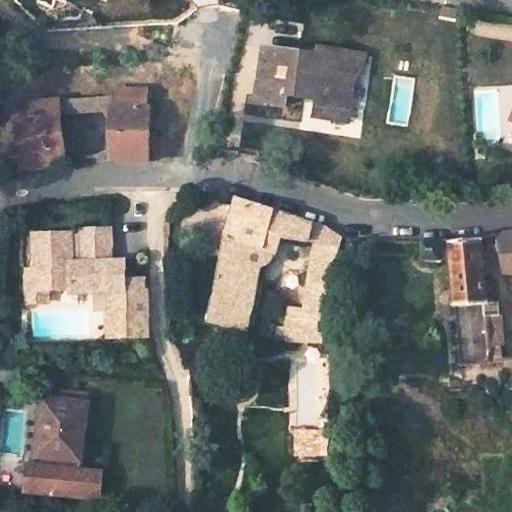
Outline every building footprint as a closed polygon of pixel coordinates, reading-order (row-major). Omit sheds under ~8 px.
[(266,58),(260,110),(290,113),(292,100),(309,102),(310,96),(324,97),(321,122),(352,126),(357,80),(365,81),(367,59),(319,55),(319,62),(266,58)] [(145,92),(113,92),(113,97),(109,97),(110,107),(112,162),(146,163),(148,141),(149,108),(145,107),(145,92)] [(110,107),(109,97),(62,101),(63,111),(110,107)] [(51,102),(31,104),(31,115),(13,116),(19,172),(62,166),(51,102)] [(148,141),(146,163),(157,163),(158,142),(148,141)] [(206,323),(245,333),(264,250),(270,252),(274,237),(292,241),(306,242),(311,225),(238,201),(219,258),(206,323)] [(313,242),(313,271),(334,277),(341,239),(331,240),(325,230),(320,229),(311,225),(306,242),(313,242)] [(49,302),(48,288),(72,287),(72,291),(111,289),(113,314),(110,314),(111,328),(111,330),(112,332),(113,333),(114,334),(115,336),(116,336),(130,336),(130,334),(149,333),(147,292),(145,292),(144,279),(119,280),(111,268),(109,227),(80,228),(80,232),(33,235),(35,271),(27,271),(29,303),(49,302)] [(511,234),(506,235),(502,239),(498,244),(504,272),(511,273),(511,234)] [(451,241),(422,241),(422,263),(441,264),(441,260),(451,260),(453,307),(484,302),(479,242),(476,238),(451,241)] [(281,342),(322,343),(334,277),(313,271),(308,288),(301,311),(286,308),(283,330),(277,329),(274,340),(281,342)] [(477,323),(456,325),(457,342),(478,341),(477,323)] [(37,419),(34,456),(41,456),(78,459),(79,443),(82,402),(41,400),(39,419),(37,419)] [(79,443),(78,459),(41,456),(41,462),(82,466),(84,443),(79,443)] [(29,461),(27,489),(101,496),(104,468),(82,466),(41,462),(29,461)]
